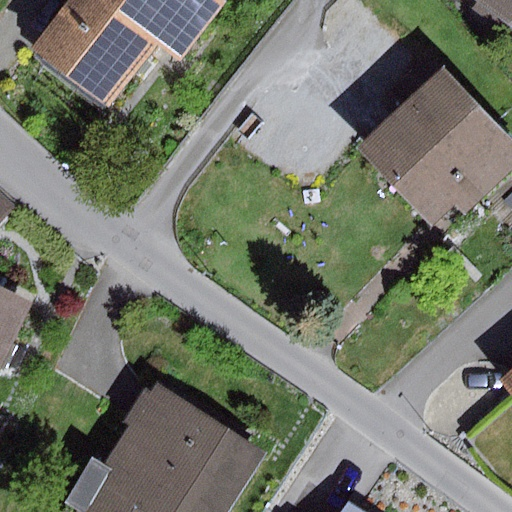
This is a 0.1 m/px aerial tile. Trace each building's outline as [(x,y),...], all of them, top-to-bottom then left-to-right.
[(225,0),(70,0),(33,51),(109,108),(158,43),(182,61),(227,1),(225,0)] [(511,0),(473,0),(511,28),(511,0)] [(511,141),(448,71),(361,150),(432,228),(458,205),(467,214),(511,172),(511,141)] [(0,197),(0,217),(10,207),(0,197)] [(0,367),(31,304),(0,289),(0,367)] [(511,373),(502,382),(511,393),(511,373)] [(230,511),(267,455),(157,384),(106,463),(93,460),(65,504),(76,511),(230,511)] [(363,511),(347,501),(339,511),(363,511)]
